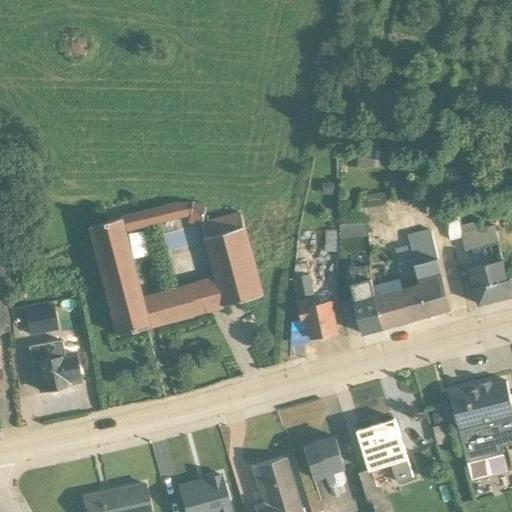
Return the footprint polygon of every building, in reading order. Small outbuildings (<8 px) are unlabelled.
[(359,148),(358,165),(391,165),(391,149),(359,148)] [(366,197),(357,199),(359,214),(366,213),(367,220),(388,217),(384,190),(366,193),(366,197)] [(224,303),(264,292),(246,226),(245,225),(240,209),(205,219),(205,205),(205,204),(190,201),(189,199),(171,201),(118,214),(118,215),(118,216),(85,224),(84,225),(112,332),(113,333),(145,325),(145,326),(146,327),(224,307),(225,306),(224,303)] [(451,238),(462,236),(456,211),(445,213),(444,214),(451,238)] [(479,220),(460,224),(465,250),(498,241),(494,223),(481,227),(479,220)] [(337,229),(326,229),(326,250),(337,250),(337,229)] [(451,308),(431,229),(408,235),(411,245),(396,249),(398,261),(414,319),(451,308)] [(505,258),(469,267),(479,303),(511,295),(511,276),(509,277),(505,258)] [(307,261),(295,263),(294,276),(293,276),(302,319),(306,319),(310,338),(339,332),(333,298),(318,301),(316,293),(321,291),(317,270),(310,272),(307,261)] [(356,309),(363,333),(385,327),(374,284),(370,264),(369,264),(350,265),(350,283),(347,284),(347,285),(351,301),(349,302),(351,310),(352,310),(356,309)] [(414,319),(402,277),(374,284),(385,327),(414,319)] [(56,329),(51,303),(21,309),(26,335),(56,329)] [(27,345),(29,359),(28,360),(31,378),(34,378),(36,390),(68,384),(68,382),(78,381),(72,349),(61,351),(58,339),(27,345)] [(450,390),(459,429),(494,419),(495,423),(511,418),(511,400),(506,380),(492,383),(491,380),(450,390)] [(413,475),(395,414),(356,426),(369,468),(361,471),(373,511),(389,511),(381,485),(413,475)] [(299,444),(309,478),(325,474),(329,484),(334,486),(344,483),(346,479),(343,468),(346,467),(336,433),(299,444)] [(300,511),(283,455),(249,466),(259,500),(251,503),(253,511),(300,511)] [(228,511),(218,471),(174,483),(182,511),(228,511)] [(475,475),(478,498),(501,495),(498,472),(475,475)] [(149,511),(141,482),(81,495),(85,511),(149,511)]
